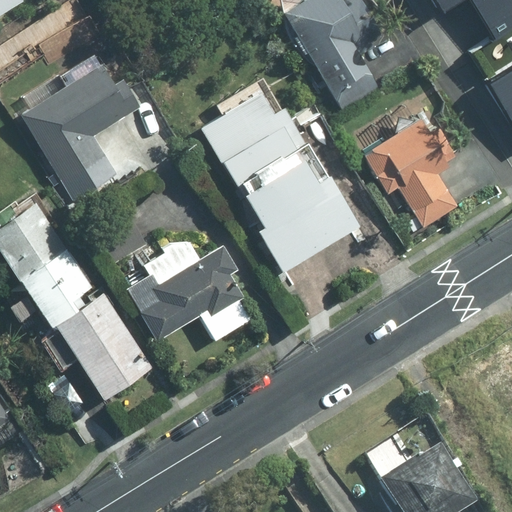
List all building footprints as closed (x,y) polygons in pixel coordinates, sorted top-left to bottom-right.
[(0,0),(0,13),(20,0),(0,0)] [(286,0),(288,9),(289,14),(290,20),(292,26),(294,33),(298,40),(302,46),(304,50),(308,54),(313,58),(319,61),(320,60),(345,103),(382,81),(364,49),(376,41),(375,38),(388,30),(368,0),(286,0)] [(110,62),(106,56),(22,106),(64,178),(107,153),(94,131),(144,101),(132,75),(125,78),(114,61),(110,62)] [(348,229),(265,85),(205,120),(289,265),(348,229)] [(433,116),(429,110),(379,140),(380,142),(372,147),(397,186),(408,180),(433,221),(468,199),(449,166),(460,159),(457,154),(466,148),(442,111),(433,116)] [(0,233),(26,275),(29,273),(71,245),(39,196),(0,222),(0,233)] [(100,223),(120,258),(149,240),(131,208),(100,223)] [(244,265),(228,238),(162,277),(156,267),(131,282),(162,334),(210,305),(214,312),(250,291),(237,270),(244,265)] [(100,291),(71,245),(29,273),(57,320),(63,316),(100,291)] [(107,286),(100,291),(63,316),(110,395),(155,361),(107,286)] [(0,424),(13,416),(0,394),(0,424)] [(511,416),(478,438),(511,490),(511,416)] [(447,511),(468,500),(432,441),(369,478),(389,511),(447,511)]
